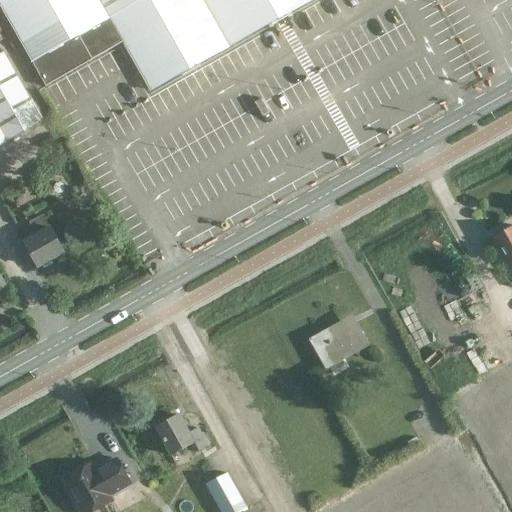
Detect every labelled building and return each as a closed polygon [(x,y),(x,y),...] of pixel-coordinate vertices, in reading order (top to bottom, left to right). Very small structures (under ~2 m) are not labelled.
[(0,0),(0,7),(45,86),(125,42),(198,0),(0,0)] [(152,91),(313,0),(198,0),(125,42),(152,91)] [(0,146),(43,123),(3,52),(0,53),(0,146)] [(35,234),(23,241),(37,267),(64,252),(49,226),(48,226),(42,215),(28,223),(35,234)] [(511,227),(493,238),(510,269),(511,268),(511,227)] [(367,346),(357,328),(348,333),(342,323),(310,340),(326,368),(367,346)] [(188,432),(178,414),(154,427),(170,455),(190,444),(195,452),(207,445),(197,427),(188,432)] [(92,511),(113,501),(110,496),(131,485),(117,459),(101,467),(102,470),(97,473),(92,464),(90,465),(86,464),(80,467),(79,471),(64,479),(82,511),(92,511)] [(219,511),(240,511),(247,508),(228,473),(204,485),(219,511)]
